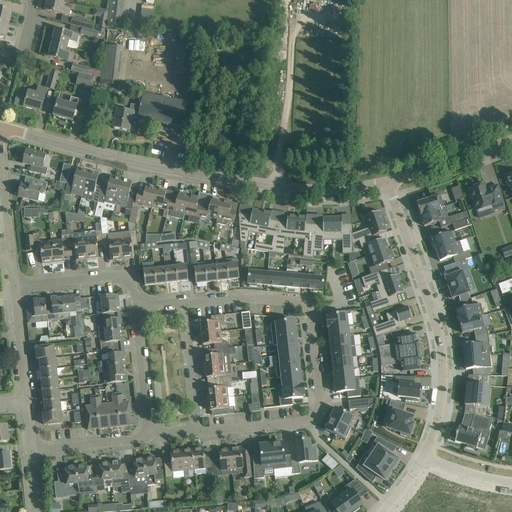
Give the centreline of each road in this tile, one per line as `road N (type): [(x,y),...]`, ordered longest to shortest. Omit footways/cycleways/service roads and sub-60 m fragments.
road 1 (tertiary): [(391,181),(331,190),(268,185),(106,157),(0,128)]
road 2 (residential): [(423,457),(440,408),(442,351),(391,181)]
road 3 (residential): [(183,303),(242,297),(304,304),(317,398),(304,423)]
road 4 (residential): [(135,308),(130,282),(117,275),(13,289)]
road 5 (tertiary): [(511,140),(391,181)]
road 6 (residential): [(149,434),(135,308)]
road 7 (residential): [(196,429),(183,303)]
road 8 (residential): [(31,452),(149,434)]
